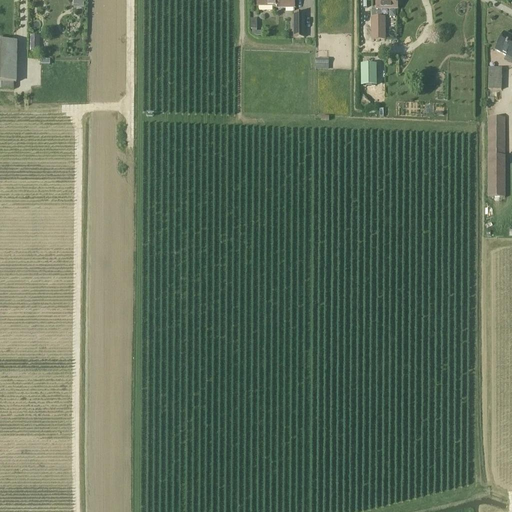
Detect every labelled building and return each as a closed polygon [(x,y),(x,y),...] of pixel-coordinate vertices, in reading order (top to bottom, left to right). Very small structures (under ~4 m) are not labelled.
[(268,8),(289,8),(294,9),(294,0),(256,0),(257,6),(268,7),(268,8)] [(375,0),(376,10),(372,10),(372,18),(371,18),(371,42),(385,41),(385,18),(382,18),(382,11),(397,11),(397,7),(399,7),(401,6),(400,0),(375,0)] [(305,14),(293,14),(293,39),(304,39),(305,14)] [(495,51),(506,57),(504,61),(511,65),(511,37),(504,33),(495,51)] [(30,36),(30,52),(39,52),(39,36),(30,36)] [(0,42),(0,83),(2,84),(2,88),(14,88),(14,84),(17,84),(17,43),(0,42)] [(329,59),(315,59),(315,69),(329,70),(329,59)] [(377,64),(365,64),(365,77),(377,77),(377,64)] [(501,91),(502,69),(488,69),(488,91),(501,91)] [(487,156),(487,158),(487,199),(505,199),(505,156),(505,118),(487,118),(487,156)]
